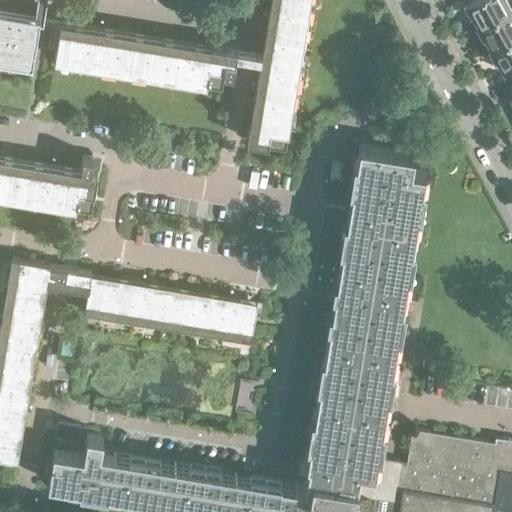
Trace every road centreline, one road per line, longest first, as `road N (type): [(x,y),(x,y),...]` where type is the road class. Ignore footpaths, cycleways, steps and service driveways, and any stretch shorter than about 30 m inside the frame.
road 1 (residential): [(39,405),(270,444),(297,282)]
road 2 (residential): [(309,206),(321,141),(445,68)]
road 3 (residential): [(101,253),(297,282)]
road 4 (residential): [(224,193),(254,0)]
road 5 (residential): [(0,129),(112,147),(124,176)]
road 6 (residential): [(511,191),(445,68)]
